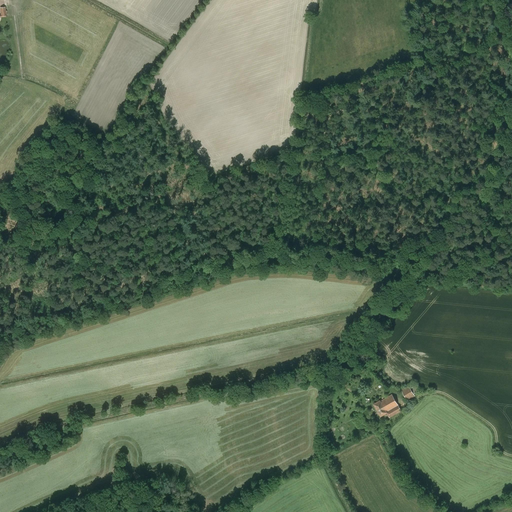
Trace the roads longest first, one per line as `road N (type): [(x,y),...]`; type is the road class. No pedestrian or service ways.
road 1 (track): [(417,272),(257,255),(0,332)]
road 2 (track): [(354,511),(330,462),(329,381),(417,272)]
road 3 (track): [(417,272),(511,153)]
